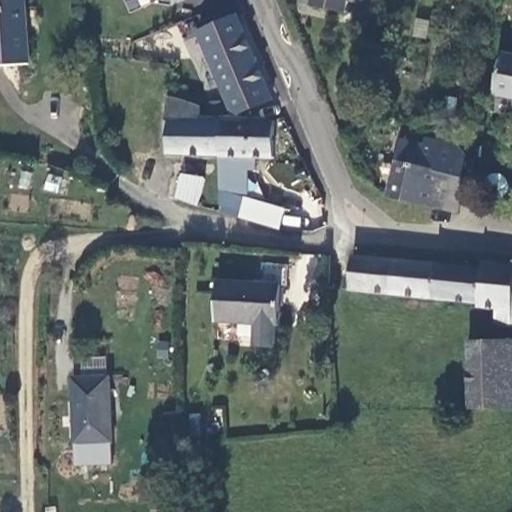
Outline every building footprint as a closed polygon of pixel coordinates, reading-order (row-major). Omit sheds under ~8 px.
[(312,0),(310,13),(346,20),(348,8),(349,0),(312,0)] [(349,0),(348,8),(362,11),(364,0),(349,0)] [(0,68),(30,65),(25,12),(0,14),(0,68)] [(237,20),(199,35),(233,120),(271,105),(237,20)] [(511,57),(503,56),(496,96),(511,99),(511,57)] [(195,125),(195,110),(168,103),(167,162),(219,162),(219,125),(195,125)] [(270,163),(271,126),(219,125),(219,162),(270,163)] [(456,212),(470,151),(405,137),(391,198),(456,212)] [(186,177),(179,201),(198,206),(204,182),(186,177)] [(146,181),(144,191),(164,196),(166,185),(146,181)] [(10,193),(9,209),(27,211),(29,195),(10,193)] [(219,197),(219,217),(280,235),(285,217),(219,197)] [(326,255),(306,254),(305,283),(325,284),(326,255)] [(494,330),(509,330),(509,327),(510,296),(511,271),(482,269),(482,270),(351,264),(350,298),(474,304),(473,311),(494,312),(494,330)] [(283,269),(258,269),(257,289),(217,288),(215,326),(254,327),(273,328),(275,328),(276,289),(282,289),(283,269)] [(273,328),(254,327),(253,345),(257,350),(268,350),(272,346),(273,328)] [(468,414),(511,412),(511,345),(465,347),(468,414)] [(115,446),(113,384),(74,385),(75,402),(70,402),(72,447),(115,446)]
